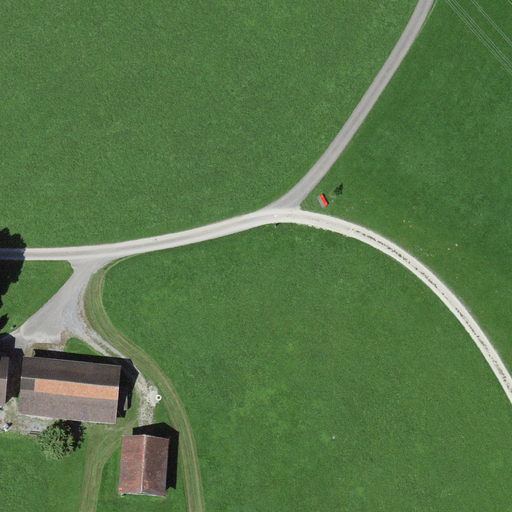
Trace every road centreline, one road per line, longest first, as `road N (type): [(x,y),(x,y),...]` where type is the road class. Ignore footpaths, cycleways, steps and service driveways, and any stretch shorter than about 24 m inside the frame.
road 1 (track): [(0,254),(147,248),(277,214),(344,225),(418,266),(472,322),(511,397)]
road 2 (track): [(426,0),(411,39),(351,129),(277,214)]
